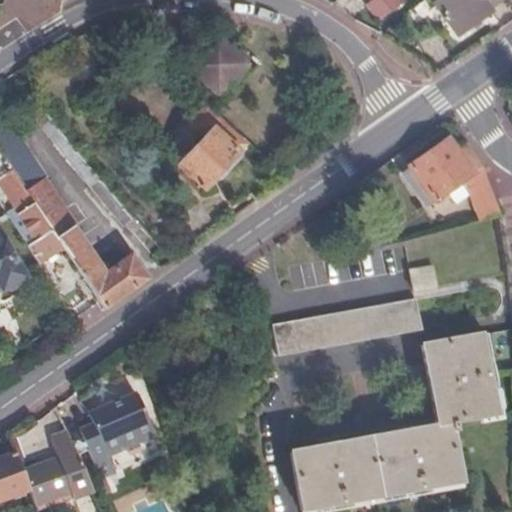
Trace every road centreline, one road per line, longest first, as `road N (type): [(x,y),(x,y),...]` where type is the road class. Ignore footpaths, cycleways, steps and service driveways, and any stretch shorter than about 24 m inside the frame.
road 1 (tertiary): [(403,123),(0,408)]
road 2 (residential): [(256,0),(342,40),(403,123)]
road 3 (residential): [(0,63),(74,15),(125,0)]
